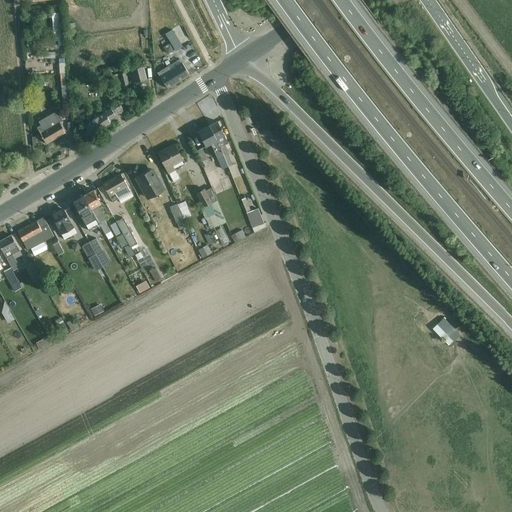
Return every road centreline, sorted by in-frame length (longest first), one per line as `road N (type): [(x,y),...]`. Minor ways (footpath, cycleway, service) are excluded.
road 1 (unclassified): [(381,511),(215,77)]
road 2 (motorway): [(243,57),(511,328)]
road 3 (motorway): [(285,0),(511,279)]
road 4 (motorway): [(511,209),(341,0)]
road 5 (tertiary): [(0,214),(215,77)]
road 6 (motorway): [(511,125),(427,0)]
